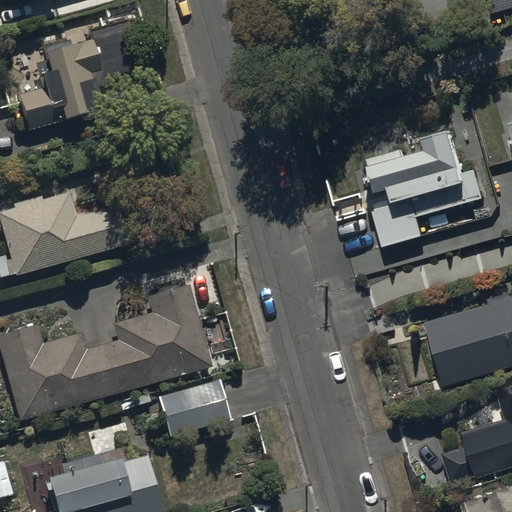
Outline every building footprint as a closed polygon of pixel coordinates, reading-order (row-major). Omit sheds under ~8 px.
[(511,0),(490,0),(495,18),(511,13),(511,0)] [(46,93),(19,101),(30,136),(97,117),(95,112),(112,107),(106,83),(143,73),(129,26),(90,38),(92,46),(46,59),(51,76),(41,78),(46,93)] [(366,185),(383,241),(423,230),(418,212),(483,195),(475,165),(465,168),(453,122),(424,130),(427,141),(371,157),(374,167),(367,169),(371,183),(366,185)] [(16,215),(0,219),(0,225),(16,285),(132,254),(120,211),(76,223),(70,199),(43,207),(42,203),(15,210),(16,215)] [(442,381),(511,362),(511,289),(486,296),(487,302),(425,319),(442,381)] [(0,339),(0,346),(22,425),(213,372),(191,291),(150,302),(154,318),(115,329),(119,346),(88,354),(84,337),(45,348),(39,329),(0,339)] [(232,427),(219,385),(160,402),(172,444),(232,427)] [(463,442),(440,449),(450,481),(511,461),(511,385),(497,390),(505,415),(459,429),(463,442)] [(159,511),(147,465),(127,470),(123,455),(61,471),(64,483),(45,488),(50,511),(159,511)] [(511,511),(511,479),(463,497),(468,511),(511,511)]
